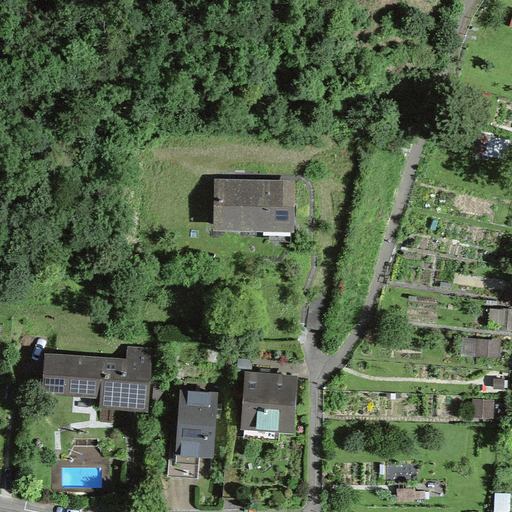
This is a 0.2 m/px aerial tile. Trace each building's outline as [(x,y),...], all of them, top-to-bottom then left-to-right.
[(478,144),(477,148),(505,155),(508,139),(482,132),(478,144)] [(217,181),(216,224),(291,226),(292,184),(217,181)] [(311,294),(308,325),(326,327),(329,297),(311,294)] [(511,306),(500,305),(498,325),(506,325),(511,326),(511,306)] [(479,352),(496,354),(497,341),(480,340),(479,347),(479,352)] [(45,388),(102,392),(101,402),(145,405),(150,348),(130,347),(128,362),(48,356),(45,388)] [(219,360),(187,358),(184,406),(217,408),(219,360)] [(248,373),(244,424),(246,424),(245,436),(277,438),(278,426),(290,427),(294,377),(248,373)] [(492,376),(492,385),(498,385),(503,385),(503,376),(492,376)] [(493,397),(471,395),(470,413),(484,413),(492,414),(493,397)] [(226,466),(224,496),(240,497),(241,466),(226,466)] [(395,485),(396,499),(402,499),(413,499),(413,496),(424,496),(423,487),(414,487),(414,484),(395,485)]
